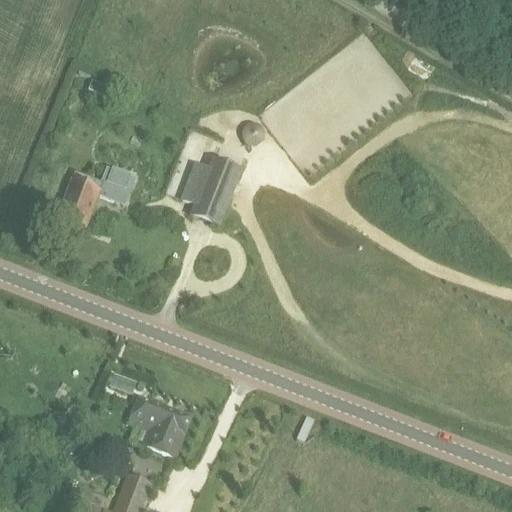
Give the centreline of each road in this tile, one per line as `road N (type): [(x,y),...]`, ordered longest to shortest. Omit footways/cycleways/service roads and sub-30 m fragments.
road 1 (primary): [(511,473),(0,274)]
road 2 (track): [(511,81),(371,0)]
